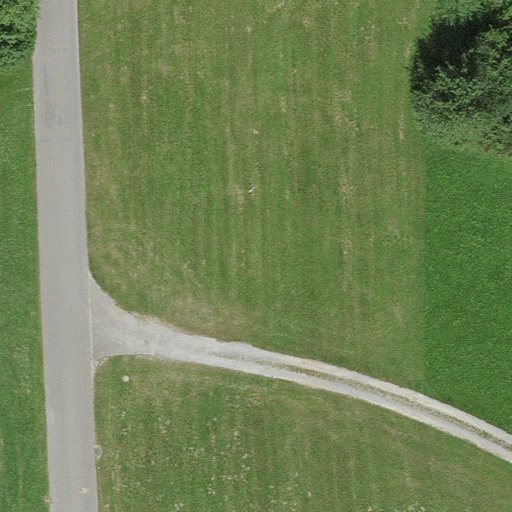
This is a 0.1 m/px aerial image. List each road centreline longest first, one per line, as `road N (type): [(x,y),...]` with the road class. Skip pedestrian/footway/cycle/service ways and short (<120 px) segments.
road 1 (unclassified): [(73,511),(55,0)]
road 2 (track): [(511,454),(318,374),(66,329)]
